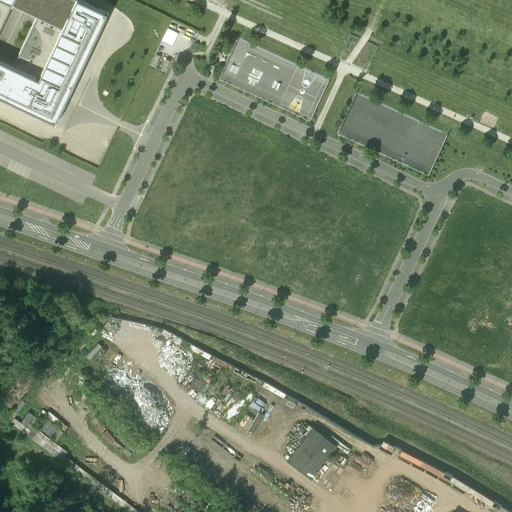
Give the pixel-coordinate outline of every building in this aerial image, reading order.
[(82,0),(0,0),(0,95),(56,122),(75,82),(108,12),(82,0)] [(298,75),(303,64),(238,36),(229,59),(233,61),(230,69),(256,80),(255,83),(262,86),(259,92),(267,95),(271,87),(279,91),(288,70),(298,75)] [(437,157),(448,131),(437,126),(429,126),(429,122),(373,99),(373,104),(377,106),(377,113),(374,120),(384,120),(384,125),(381,132),(376,132),(376,134),(372,145),(393,153),(390,153),(401,158),(404,158),(404,156),(407,148),(410,149),(421,149),(421,141),(422,139),(413,136),(431,136),(430,135),(431,132),(437,132),(437,157)] [(6,170),(26,179),(32,168),(11,159),(6,170)] [(247,412),(258,419),(272,399),(261,392),(247,412)] [(61,447),(29,424),(34,416),(29,412),(21,423),(15,419),(11,424),(43,447),(55,455),(61,447)] [(245,414),(240,423),(247,427),(252,418),(245,414)] [(55,438),(59,431),(56,429),(57,427),(47,420),(41,430),(55,438)] [(336,446),(312,428),(288,460),(311,478),(336,446)]
